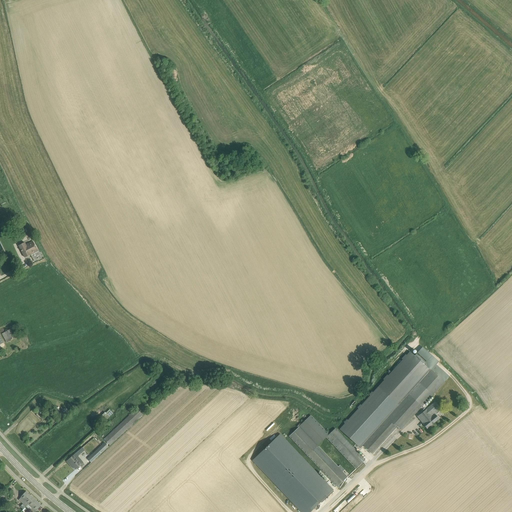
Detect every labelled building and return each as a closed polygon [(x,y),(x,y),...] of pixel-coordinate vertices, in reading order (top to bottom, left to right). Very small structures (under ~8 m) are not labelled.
[(31,255),(31,254),(38,251),(33,242),(28,244),(26,245),(25,243),(23,243),(19,246),(25,258),(30,255),(31,255)] [(2,334),(7,343),(18,336),(13,327),(2,334)] [(345,423),(339,429),(361,448),(363,445),(420,383),(431,371),(425,365),(427,362),(419,354),(416,357),(410,352),(407,355),(406,354),(402,359),(403,360),(389,376),(387,375),(383,379),(385,380),(373,392),(372,391),(369,395),(370,396),(361,405),(360,404),(357,408),(358,408),(348,420),(347,419),(344,423),(345,423)] [(444,383),(431,371),(420,383),(363,445),(371,452),(373,454),(396,427),(398,429),(400,427),(401,429),(403,426),(404,427),(433,395),(444,383)] [(424,424),(427,428),(439,419),(435,415),(437,413),(435,411),(439,407),(435,402),(426,410),(419,415),(425,423),(424,424)] [(104,439),(110,445),(143,415),(137,408),(104,439)] [(99,421),(102,424),(114,413),(112,411),(99,421)] [(294,430),(289,435),(332,481),(331,482),(335,487),(336,486),(337,487),(348,477),(318,446),(326,437),(329,434),(311,415),(303,423),(301,422),(297,427),(298,428),(295,431),(294,430)] [(365,460),(362,456),(335,429),(329,434),(326,437),(353,465),(356,469),(365,460)] [(281,435),(253,461),(301,511),(310,511),(334,490),(281,435)] [(88,459),(89,460),(91,463),(109,447),(106,444),(105,444),(104,443),(88,459)] [(76,453),(67,461),(70,465),(71,464),(76,469),(84,462),(76,453)] [(19,500),(27,506),(34,498),(26,492),(21,497),(22,497),(19,500)] [(34,498),(27,506),(33,511),(35,510),(36,510),(41,505),(34,498)]
